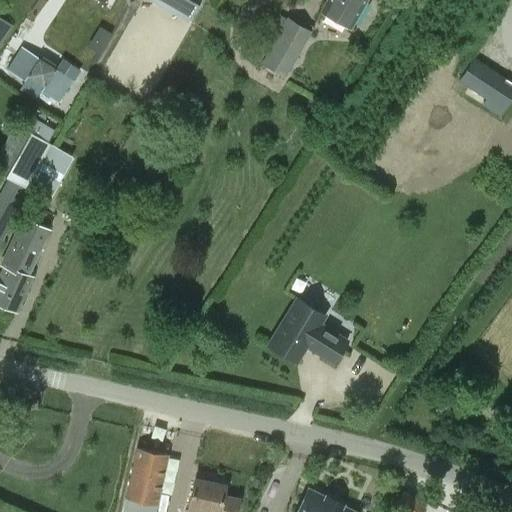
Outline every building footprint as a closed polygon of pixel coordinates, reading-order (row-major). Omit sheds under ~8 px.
[(149,0),(187,22),(199,0),(149,0)] [(326,0),(321,11),(350,28),(366,0),(326,0)] [(287,17),(261,63),(286,78),(312,31),(287,17)] [(73,81),(22,47),(7,69),(58,103),(73,81)] [(511,80),(474,56),(458,81),(503,110),(511,95),(511,80)] [(31,117),(26,128),(48,139),(53,128),(31,117)] [(0,239),(27,191),(51,148),(53,146),(19,127),(0,161),(0,173),(10,180),(0,197),(0,239)] [(71,160),(51,148),(27,191),(47,202),(71,160)] [(30,276),(29,275),(51,230),(22,216),(0,262),(5,265),(0,276),(0,302),(16,310),(30,276)] [(294,297),(265,343),(296,361),(305,347),(331,363),(346,340),(319,323),(324,315),(294,297)] [(155,511),(157,505),(168,454),(136,445),(124,498),(121,511),(155,511)] [(203,511),(204,511),(210,511),(236,511),(238,507),(239,500),(233,499),(225,497),(224,497),(226,484),(224,483),(197,478),(190,508),(189,507),(187,511),(203,511)] [(356,511),(343,505),(344,503),(327,495),(326,497),(310,489),(297,511),(356,511)] [(419,511),(425,501),(403,489),(392,511),(419,511)]
